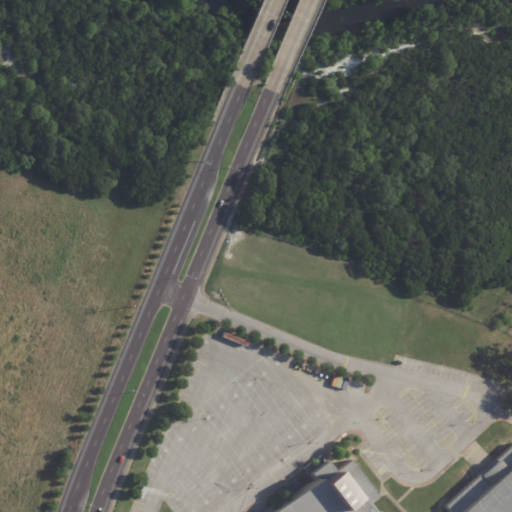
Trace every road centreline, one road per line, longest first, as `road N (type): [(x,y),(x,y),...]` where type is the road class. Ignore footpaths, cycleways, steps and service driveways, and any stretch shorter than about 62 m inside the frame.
road 1 (secondary): [(93,511),(269,91)]
road 2 (secondary): [(157,288),(69,506)]
